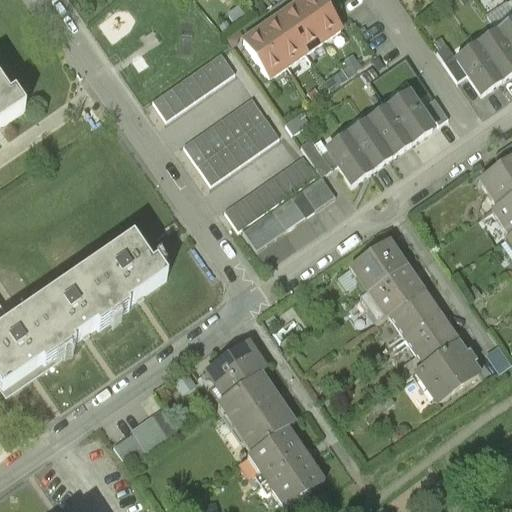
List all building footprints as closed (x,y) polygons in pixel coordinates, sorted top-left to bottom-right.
[(340,34),(316,0),(310,0),(297,10),(322,47),(340,34)] [(465,16),(458,6),(451,11),(458,21),(465,16)] [(322,47),(297,10),(279,22),(304,59),(322,47)] [(245,23),(236,11),(225,20),(234,31),(245,23)] [(304,59),(279,22),(261,35),(285,71),(286,72),(304,59)] [(511,28),(496,39),(511,61),(511,28)] [(285,71),(261,35),(242,47),(268,84),(286,72),(285,71)] [(511,80),(511,61),(496,39),(476,53),(501,88),(511,80)] [(456,67),(445,52),(436,59),(456,88),(466,82),(456,67)] [(501,88),(476,53),(456,67),(466,82),(480,102),(501,88)] [(233,79),(219,60),(151,107),(165,127),(233,79)] [(360,73),(352,61),(343,67),(351,79),(360,73)] [(372,76),(362,82),(367,91),(377,84),(376,82),(372,76)] [(0,91),(0,130),(23,115),(13,100),(8,103),(0,91)] [(322,102),(316,94),(307,101),(313,109),(322,102)] [(431,136),(407,101),(387,115),(411,150),(431,136)] [(264,126),(250,105),(182,153),(196,173),(264,126)] [(447,125),(434,107),(433,108),(425,114),(437,132),(447,125)] [(411,150),(387,115),(367,128),(391,164),(411,150)] [(300,120),(285,131),(293,141),(308,131),(300,120)] [(277,145),(264,126),(196,173),(210,193),(277,145)] [(391,164),(367,128),(347,142),(371,177),(391,164)] [(371,177),(347,142),(326,156),(351,191),(371,177)] [(330,175),(310,146),(300,152),(320,182),(330,175)] [(511,148),(494,161),(501,171),(511,162),(511,148)] [(511,162),(501,171),(478,186),(496,213),(511,201),(511,162)] [(313,185),(299,165),(223,217),(237,237),(313,185)] [(321,183),(301,197),(315,216),(334,203),(321,183)] [(315,216),(301,197),(241,239),(255,259),(315,216)] [(511,201),(496,213),(491,216),(509,242),(510,242),(511,240),(511,201)] [(150,272),(132,245),(82,280),(112,325),(128,314),(126,311),(166,284),(155,269),(150,272)] [(388,246),(349,272),(368,299),(407,273),(388,246)] [(368,299),(358,306),(375,331),(388,322),(424,298),(407,273),(368,299)] [(82,280),(28,317),(59,362),(74,351),(72,349),(95,332),(97,335),(112,325),(82,280)] [(480,302),(473,292),(466,297),(472,307),(480,302)] [(424,298),(388,322),(404,345),(440,321),(424,298)] [(0,336),(11,329),(0,313),(0,336)] [(0,336),(0,394),(2,397),(41,370),(43,373),(59,362),(28,317),(11,329),(0,336)] [(440,321),(404,345),(423,373),(456,350),(458,348),(440,321)] [(244,348),(204,376),(224,404),(258,380),(264,377),(244,348)] [(465,363),(456,350),(423,373),(413,379),(435,411),(478,382),(471,372),(474,370),(468,361),(465,363)] [(293,431),(258,380),(224,404),(217,409),(252,458),(287,434),(293,431)] [(340,429),(348,422),(344,416),(335,422),(340,429)] [(164,444),(150,424),(131,438),(132,439),(145,457),(164,444)] [(252,458),(246,462),(259,481),(263,478),(274,495),(270,497),(280,511),(287,511),(324,487),(287,434),(252,458)] [(145,457),(132,439),(113,453),(126,471),(145,457)]
